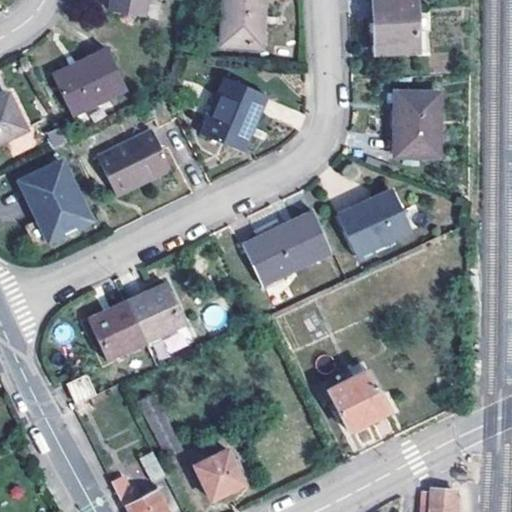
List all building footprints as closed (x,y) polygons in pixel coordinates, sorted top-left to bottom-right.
[(161,20),(164,0),(115,0),(114,10),(161,20)] [(264,48),(267,0),(227,0),(224,45),(264,48)] [(375,0),(379,54),(429,51),(427,32),(421,33),(418,0),(375,0)] [(77,115),(129,89),(111,48),(78,63),(79,67),(58,78),(77,115)] [(257,129),(271,96),(229,77),(204,134),(244,151),(254,127),(257,129)] [(441,156),(443,93),(401,92),(398,154),(441,156)] [(0,143),(29,129),(12,94),(0,99),(0,143)] [(52,148),(66,143),(61,128),(46,134),(52,148)] [(120,196),(174,169),(156,129),(101,156),(120,196)] [(53,240),(93,220),(65,161),(24,180),(53,240)] [(358,256),(414,230),(397,195),(374,205),(372,200),(339,216),(358,256)] [(263,281),(313,258),(295,219),(246,241),(263,281)] [(168,283),(151,291),(153,294),(133,303),(150,343),(188,325),(168,283)] [(150,343),(133,303),(92,322),(110,361),(150,343)] [(350,433),(389,411),(367,371),(327,392),(350,433)] [(79,401),(96,392),(88,375),(70,385),(79,401)] [(164,461),(180,453),(152,394),(136,402),(164,461)] [(217,501),(242,483),(219,447),(192,465),(217,501)] [(154,452),(151,453),(164,475),(167,473),(154,452)] [(155,481),(164,475),(151,453),(142,458),(155,481)] [(128,504),(132,511),(173,511),(161,488),(137,501),(126,477),(115,482),(127,505),(128,504)] [(453,511),(455,491),(431,489),(430,493),(422,492),(421,511),(453,511)]
